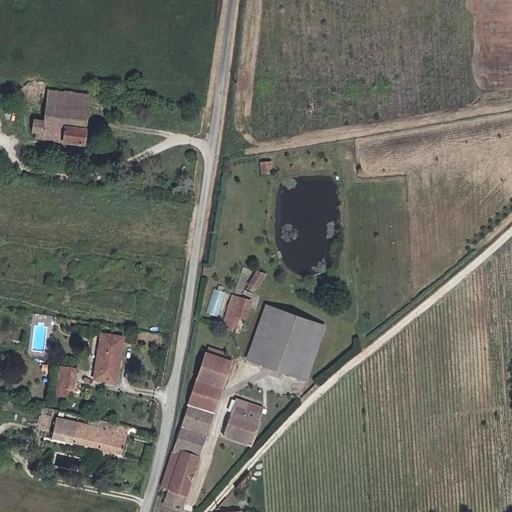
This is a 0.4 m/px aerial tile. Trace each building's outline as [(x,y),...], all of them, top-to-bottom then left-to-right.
[(91,135),(92,124),(96,84),(44,79),(41,103),(51,104),(50,114),(40,113),(39,124),(44,124),(43,130),(91,135)] [(254,277),(262,281),(270,267),(262,263),(254,277)] [(217,288),(209,312),(221,316),(228,291),(217,288)] [(249,310),(258,313),(263,295),(246,290),(236,318),(244,320),(246,320),(249,310)] [(261,358),(277,362),(293,309),(278,304),(261,358)] [(318,364),(310,361),(322,319),(293,309),(277,362),(314,374),(318,364)] [(242,327),(252,330),(258,313),(249,310),(246,320),(244,320),(242,327)] [(314,374),(320,376),(338,324),(322,319),(310,361),(318,364),(314,374)] [(107,346),(128,349),(130,333),(110,329),(107,346)] [(216,344),(217,351),(208,348),(186,420),(173,467),(170,466),(166,476),(174,479),(170,491),(190,496),(233,356),(227,355),(229,348),(216,344)] [(104,363),(125,366),(128,349),(107,346),(104,363)] [(102,375),(123,378),(125,366),(104,363),(102,375)] [(67,372),(82,375),(84,367),(68,364),(67,372)] [(75,398),(78,399),(81,379),(66,376),(63,396),(69,397),(70,388),(76,390),(75,398)] [(6,396),(17,399),(19,392),(8,390),(6,396)] [(42,405),(50,407),(52,401),(43,398),(42,405)] [(229,429),(256,436),(262,416),(243,411),(243,407),(236,405),(229,429)] [(49,431),(56,410),(44,406),(37,427),(49,431)] [(137,423),(121,418),(120,423),(107,420),(107,418),(103,417),(102,419),(66,410),(61,428),(108,440),(107,445),(117,448),(119,443),(131,446),(137,423)] [(231,511),(251,511),(251,501),(223,501),(223,511),(230,511),(232,511),(231,511)]
